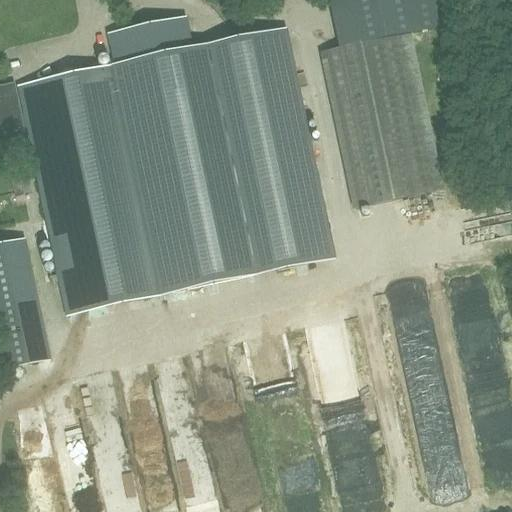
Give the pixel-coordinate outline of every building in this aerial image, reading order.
[(431,0),(349,0),(360,47),(321,55),(353,211),(432,194),(399,39),(438,31),(431,0)] [(115,70),(20,90),(68,316),(333,260),(284,34),(194,53),(187,17),(107,34),(115,70)] [(0,144),(26,139),(15,87),(0,90),(0,144)] [(0,373),(49,362),(24,243),(0,248),(0,373)] [(347,284),(351,353),(382,351),(378,282),(347,284)] [(203,380),(230,379),(228,354),(202,355),(203,380)] [(165,371),(175,428),(195,424),(185,367),(165,371)] [(271,432),(302,426),(291,369),(279,371),(283,396),(265,399),(271,432)] [(409,384),(429,500),(466,493),(450,403),(448,404),(444,378),(409,384)]
